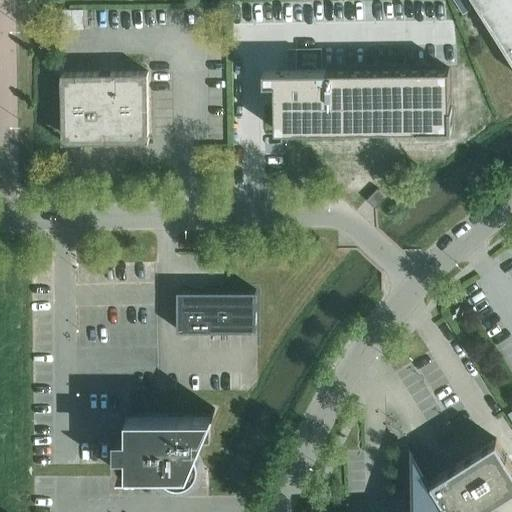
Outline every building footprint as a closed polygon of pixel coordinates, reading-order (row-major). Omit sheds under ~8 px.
[(511,0),(475,0),(511,57),(511,0)] [(84,9),(62,9),(62,29),(84,29),(84,9)] [(450,67),(263,69),(263,82),(274,82),(274,131),(451,129),(450,67)] [(148,71),(61,72),(62,133),(63,133),(63,132),(96,132),(97,137),(115,137),(114,131),(147,131),(147,132),(149,132),(148,71)] [(375,207),(386,196),(378,187),(366,199),(375,207)] [(256,329),(256,289),(177,289),(177,329),(256,329)] [(202,439),(208,439),(208,426),(215,408),(214,407),(211,414),(126,414),(126,438),(118,438),(118,448),(116,452),(115,455),(115,459),(115,463),(116,467),(118,470),(118,472),(164,472),(166,475),(169,477),(173,478),(177,479),(183,479),(186,478),(195,472),(198,468),(199,464),(200,461),(199,458),(199,455),(197,458),(197,450),(202,439)] [(473,511),(511,487),(511,462),(496,438),(442,472),(432,479),(411,447),(413,495),(405,496),(406,510),(414,510),(413,511),(473,511)]
